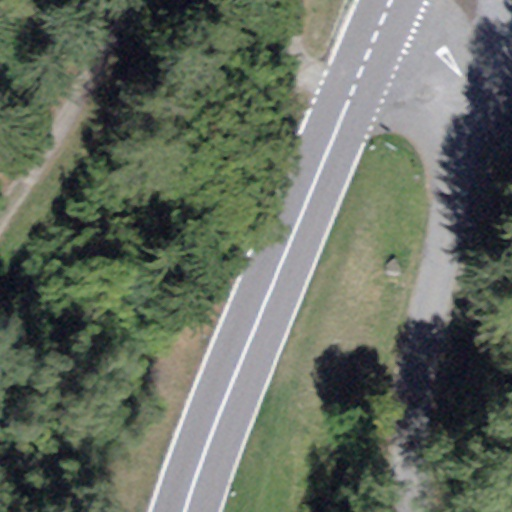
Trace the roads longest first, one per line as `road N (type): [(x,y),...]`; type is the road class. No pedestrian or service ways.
road 1 (tertiary): [(371,51),(422,84),(449,122),(444,260),(411,413),(416,511)]
road 2 (secondary): [(185,511),(267,290),(371,51)]
road 3 (track): [(0,209),(117,43),(134,0)]
road 4 (track): [(286,0),(282,39),(301,65),(352,94)]
